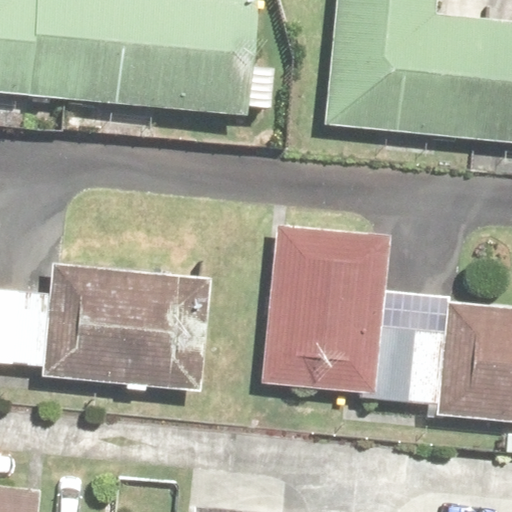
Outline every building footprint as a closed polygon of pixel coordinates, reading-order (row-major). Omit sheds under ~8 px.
[(269,0),(258,171),(511,188),(511,68),(367,59),(371,0),(269,0)] [(0,142),(186,154),(193,40),(0,29),(0,142)] [(315,283),(203,277),(195,430),(306,436),(315,283)] [(0,319),(0,419),(102,425),(158,427),(161,360),(122,359),(123,326),(0,319)] [(511,356),(385,349),(379,464),(511,471),(511,356)] [(0,511),(26,511),(29,496),(0,494),(0,511)]
